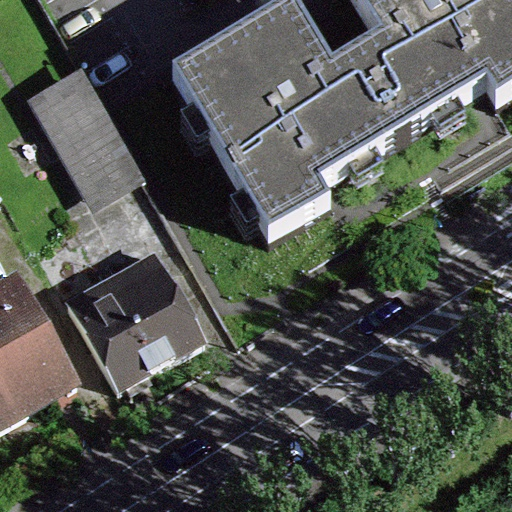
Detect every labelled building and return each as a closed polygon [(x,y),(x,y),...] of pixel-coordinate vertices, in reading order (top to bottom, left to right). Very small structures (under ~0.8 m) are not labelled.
[(294,19),(172,91),(268,251),(331,213),(321,196),(486,98),(495,114),(511,103),(511,1),(511,0),(347,0),(380,55),(333,83),(294,19)] [(110,122),(90,87),(41,115),(78,141),(110,122)] [(108,194),(141,176),(110,122),(78,141),(108,194)] [(108,194),(78,141),(60,151),(90,204),(108,194)] [(156,263),(71,312),(119,396),(204,348),(156,263)] [(0,436),(78,392),(20,291),(0,302),(0,436)]
